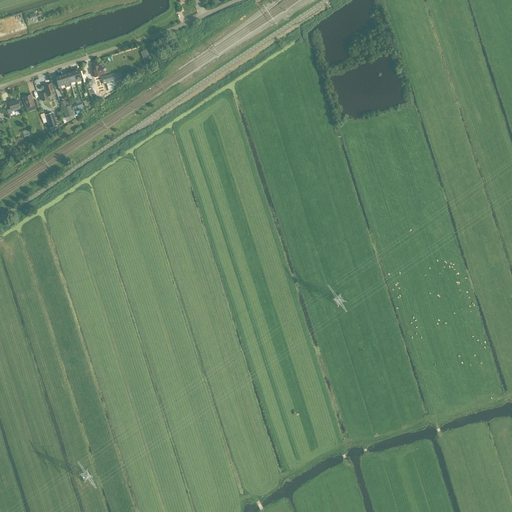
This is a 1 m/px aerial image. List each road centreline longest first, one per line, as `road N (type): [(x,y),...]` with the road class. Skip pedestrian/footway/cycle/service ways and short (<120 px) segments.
road 1 (unclassified): [(0,219),(326,0)]
road 2 (unclassified): [(0,86),(242,0)]
